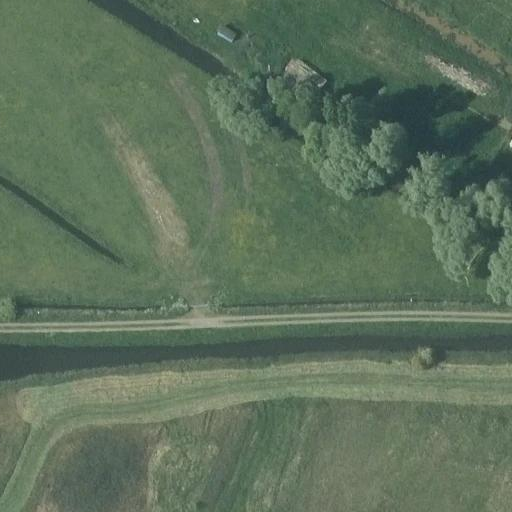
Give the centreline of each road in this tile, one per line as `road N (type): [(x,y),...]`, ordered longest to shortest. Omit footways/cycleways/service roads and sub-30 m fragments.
road 1 (track): [(17,509),(54,421),(316,378),(511,383)]
road 2 (unclassified): [(0,328),(511,318)]
